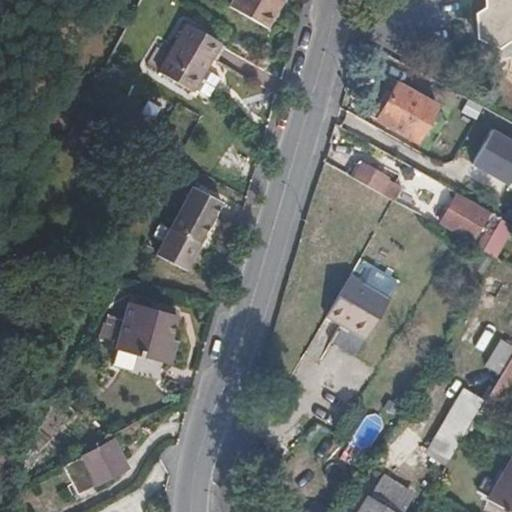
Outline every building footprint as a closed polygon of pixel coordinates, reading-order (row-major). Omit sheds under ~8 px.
[(283,0),(230,0),(225,9),(257,30),(274,5),(278,8),(283,0)] [(511,0),(480,0),(482,9),(471,18),(474,41),(495,52),(511,41),(511,0)] [(190,32),(164,81),(196,99),(223,50),(190,32)] [(400,83),(379,120),(419,141),(439,105),(400,83)] [(511,177),(511,142),(490,131),(468,169),(504,191),(511,177)] [(363,165),(354,181),(382,197),(390,181),(363,165)] [(223,210),(195,192),(164,243),(195,258),(223,210)] [(475,245),(490,216),(459,199),(443,228),(475,245)] [(503,250),(511,234),(511,228),(503,223),(491,244),(503,250)] [(184,276),(195,258),(164,243),(155,259),(184,276)] [(491,244),(485,254),(497,261),(503,250),(491,244)] [(317,315),(353,337),(377,297),(342,275),(317,315)] [(131,307),(112,369),(166,384),(177,348),(173,347),(181,320),(131,307)] [(511,312),(482,362),(506,376),(511,367),(511,312)] [(511,397),(511,394),(500,388),(488,406),(502,414),(511,397)] [(66,472),(84,503),(131,476),(113,445),(66,472)] [(389,511),(408,511),(419,496),(383,473),(368,499),(389,511)] [(511,511),(511,482),(496,511),(498,511),(511,511)] [(359,511),(389,511),(368,499),(359,511)]
